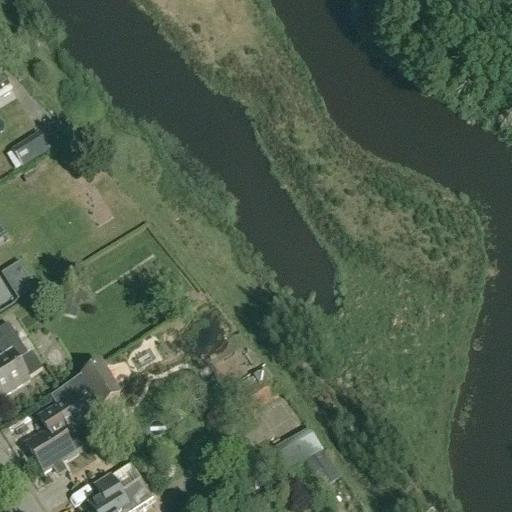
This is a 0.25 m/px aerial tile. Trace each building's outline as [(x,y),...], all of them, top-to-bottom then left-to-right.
[(0,96),(12,89),(6,79),(0,82),(0,96)] [(23,169),(35,161),(25,146),(13,153),(23,169)] [(0,272),(6,290),(28,282),(22,263),(0,270),(0,272)] [(80,286),(79,314),(95,315),(96,286),(80,286)] [(19,367),(17,363),(26,357),(7,326),(0,329),(0,357),(1,359),(0,359),(0,401),(29,384),(28,382),(42,373),(33,358),(19,367)] [(100,412),(122,399),(102,365),(79,379),(100,412)] [(281,394),(266,371),(231,393),(249,419),(274,402),(272,400),(281,394)] [(44,476),(75,457),(64,438),(84,425),(88,423),(75,402),(40,422),(47,433),(26,446),(44,476)] [(102,424),(88,425),(89,442),(104,441),(102,424)] [(309,432),(276,451),(288,473),(305,463),(323,453),(309,432)] [(341,480),(331,465),(323,453),(305,463),(324,491),(341,480)] [(93,511),(137,511),(153,502),(141,483),(126,492),(121,495),(111,480),(110,479),(95,488),(101,499),(92,505),(91,504),(89,505),(93,511)]
